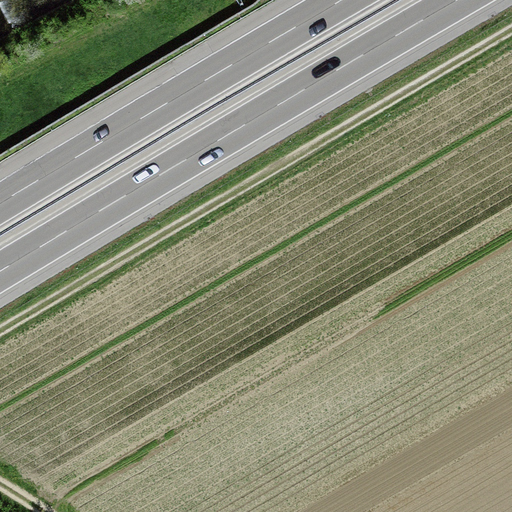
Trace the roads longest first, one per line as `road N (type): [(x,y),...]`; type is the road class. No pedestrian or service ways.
road 1 (track): [(0,331),(511,30)]
road 2 (motorway): [(0,271),(456,0)]
road 3 (motorway): [(341,0),(0,202)]
